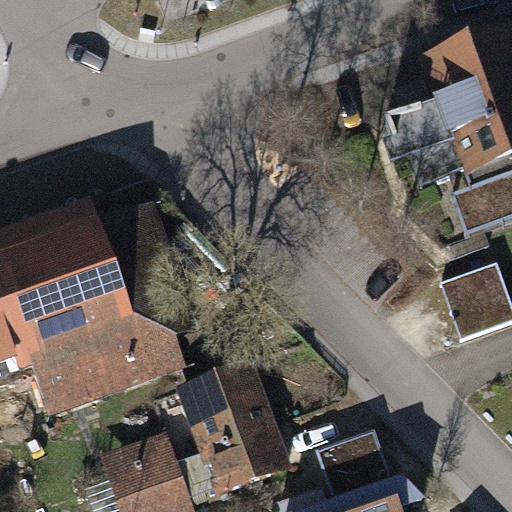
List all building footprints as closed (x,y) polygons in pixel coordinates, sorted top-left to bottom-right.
[(511,35),(429,65),(442,103),(402,117),(426,185),(472,169),(479,187),(463,192),(477,233),(511,220),(511,35)] [(19,269),(55,375),(66,407),(216,355),(158,189),(9,241),(19,269)] [(511,282),(505,265),(447,288),(470,345),(511,327),(511,282)] [(0,393),(55,375),(19,269),(0,274),(0,393)] [(251,364),(181,391),(224,505),(294,479),(251,364)] [(335,489),(283,507),(284,511),(404,511),(402,506),(426,497),(399,466),(390,469),(379,436),(323,455),(335,489)] [(175,440),(115,461),(132,511),(184,511),(198,507),(175,440)]
